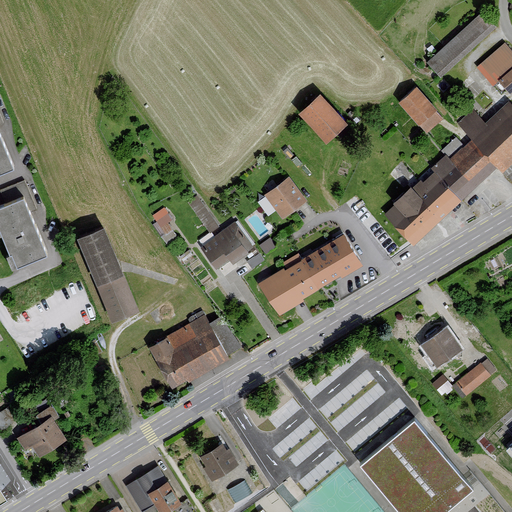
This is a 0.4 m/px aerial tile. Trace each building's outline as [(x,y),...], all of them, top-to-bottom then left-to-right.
[(495,27),(481,12),(427,62),(441,76),(495,27)] [(511,53),(503,43),(476,67),(500,96),(506,91),(510,95),(511,93),(511,53)] [(442,119),(416,88),(398,104),(425,134),(442,119)] [(347,124),(319,95),(298,115),(326,144),(347,124)] [(471,140),(497,168),(502,173),(511,163),(511,103),(509,101),(484,124),(471,110),(455,124),(471,140)] [(0,176),(14,171),(0,135),(0,176)] [(431,169),(434,172),(461,201),(497,168),(471,140),(463,147),(454,137),(441,150),(446,155),(431,169)] [(461,201),(434,172),(423,183),(421,180),(407,194),(436,224),(461,201)] [(436,224),(407,194),(390,175),(377,187),(378,188),(367,198),(413,246),(436,224)] [(306,201),(288,177),(263,197),(282,220),(306,201)] [(217,226),(196,196),(186,203),(207,233),(217,226)] [(0,208),(0,230),(15,267),(46,255),(23,199),(0,208)] [(168,219),(174,215),(166,203),(151,214),(163,231),(172,224),(168,219)] [(234,221),(199,246),(216,270),(230,260),(233,265),(255,250),(234,221)] [(300,236),(289,242),(299,259),(319,291),(361,266),(336,225),(331,228),(327,222),(311,231),(317,241),(307,247),(300,236)] [(105,223),(77,234),(112,319),(126,313),(140,308),(105,223)] [(299,259),(259,284),(278,316),(319,291),(299,259)] [(204,316),(147,347),(172,390),(228,359),(204,316)] [(448,327),(421,345),(437,368),(463,350),(448,327)] [(88,358),(101,349),(93,338),(81,346),(88,358)] [(479,363),(454,383),(464,396),(490,376),(479,363)] [(449,387),(439,376),(429,385),(440,396),(449,387)] [(35,423),(14,436),(23,451),(33,445),(38,454),(65,438),(53,419),(58,416),(50,403),(30,415),(35,423)] [(387,439),(360,462),(402,511),(442,511),(473,486),(468,481),(414,416),(387,439)] [(227,451),(221,442),(199,456),(204,465),(203,466),(211,479),(238,464),(229,450),(227,451)] [(166,480),(157,466),(141,475),(124,485),(140,511),(159,511),(169,507),(172,511),(193,511),(185,498),(182,499),(169,478),(166,480)] [(229,485),(235,498),(252,491),(245,477),(229,485)] [(123,511),(118,503),(102,511),(123,511)]
